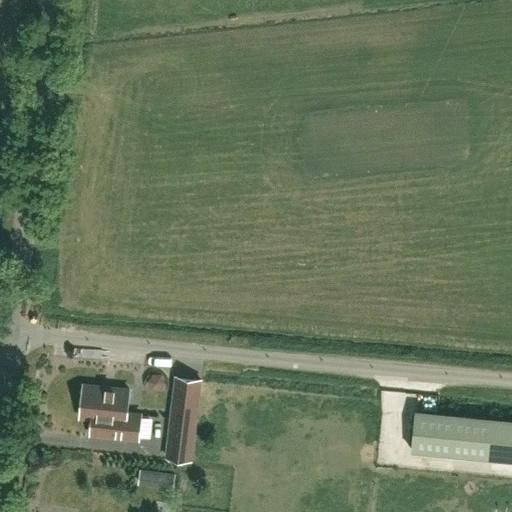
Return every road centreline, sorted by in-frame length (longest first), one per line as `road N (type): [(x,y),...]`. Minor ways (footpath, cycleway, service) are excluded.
road 1 (unclassified): [(14,333),(511,384)]
road 2 (unclassified): [(14,333),(61,0)]
